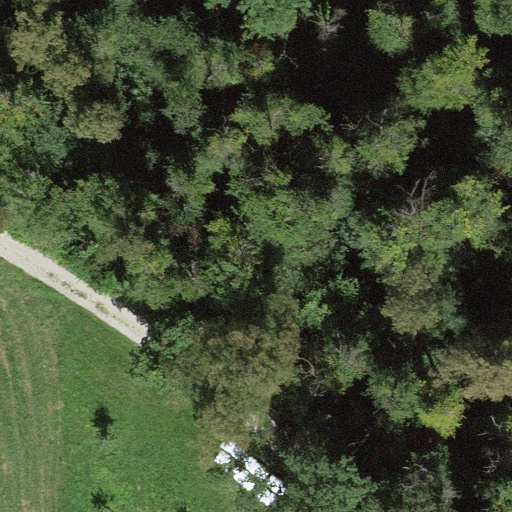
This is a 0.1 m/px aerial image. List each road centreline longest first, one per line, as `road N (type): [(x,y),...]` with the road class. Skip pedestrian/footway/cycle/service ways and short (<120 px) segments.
road 1 (residential): [(269,430),(0,239)]
road 2 (track): [(511,111),(353,76),(226,0)]
